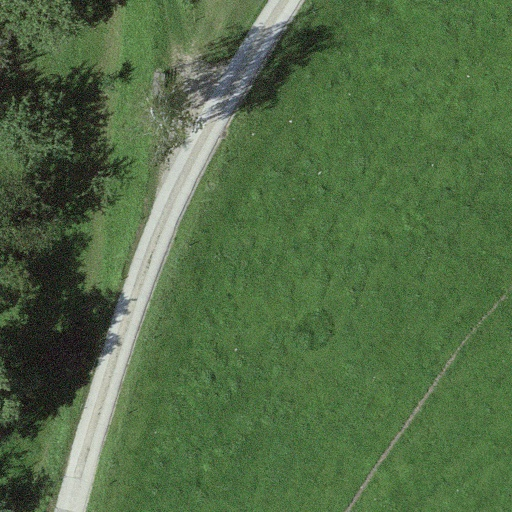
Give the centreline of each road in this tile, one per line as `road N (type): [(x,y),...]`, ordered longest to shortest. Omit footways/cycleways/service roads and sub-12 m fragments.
road 1 (unclassified): [(290,0),(216,119),(100,400),(76,511)]
road 2 (track): [(173,0),(184,64),(216,119)]
